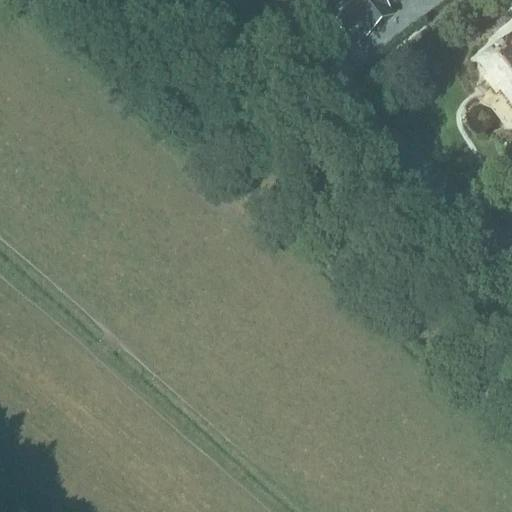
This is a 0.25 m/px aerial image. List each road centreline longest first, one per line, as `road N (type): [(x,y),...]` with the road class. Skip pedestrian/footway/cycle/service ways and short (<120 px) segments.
road 1 (unknown): [(511,362),(103,0)]
road 2 (tertiary): [(511,264),(219,0)]
